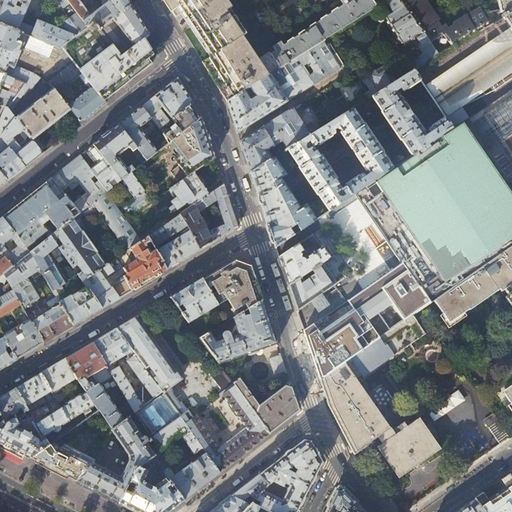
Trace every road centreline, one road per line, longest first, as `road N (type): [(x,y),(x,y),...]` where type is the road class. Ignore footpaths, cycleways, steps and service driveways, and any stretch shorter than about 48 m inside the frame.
road 1 (residential): [(0,382),(254,231)]
road 2 (residential): [(0,201),(180,59)]
road 3 (residential): [(254,231),(315,413)]
road 4 (residential): [(180,59),(211,104),(254,231)]
road 5 (residential): [(188,511),(315,413)]
